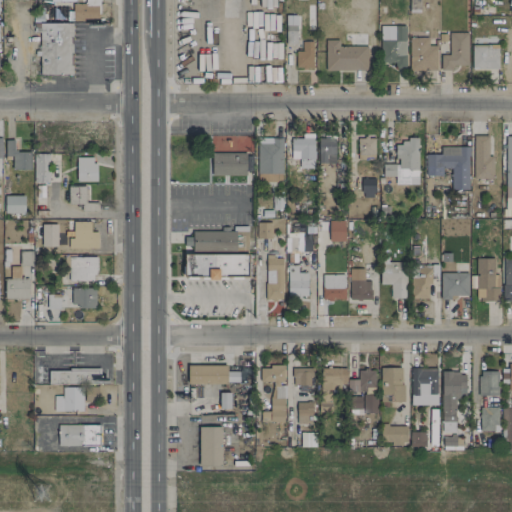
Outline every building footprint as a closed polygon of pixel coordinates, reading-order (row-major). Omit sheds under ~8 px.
[(97,21),(98,0),(84,0),(84,3),(72,3),(72,21),(97,21)] [(295,45),(296,15),(285,15),(284,45),(295,45)] [(71,74),(70,23),(38,23),(39,75),(71,74)] [(404,25),(379,26),(380,63),(393,62),(393,69),(405,68),(404,25)] [(467,33),(448,32),(448,55),(440,54),(439,70),(451,70),(452,65),(467,65),(467,33)] [(436,70),(436,45),(428,45),(428,37),(408,38),(409,70),(436,70)] [(471,69),(497,69),(497,44),(486,45),(486,37),(471,37),(471,69)] [(366,46),(338,46),(338,39),(324,40),(325,71),(366,70),(366,46)] [(311,67),(312,42),(302,41),(301,51),(296,51),(295,67),(311,67)] [(314,134),(301,134),(301,139),(290,139),(290,159),(299,159),(299,168),(313,168),(314,134)] [(334,163),(334,135),(317,136),(317,163),(334,163)] [(486,135),(472,136),(473,179),(492,178),(492,156),(487,156),(486,135)] [(256,181),(281,182),(282,137),(271,137),(270,143),(257,143),(256,181)] [(373,160),(374,138),(357,138),(357,160),(373,160)] [(416,138),(401,139),(401,144),(394,144),(394,163),(382,163),(382,177),(407,177),(407,184),(417,183),(416,138)] [(30,151),(14,152),(13,140),(4,140),(5,156),(12,156),(12,169),(30,169),(30,151)] [(467,190),(467,146),(439,146),(440,154),(425,154),(425,176),(441,175),(441,168),(450,168),(451,190),(467,190)] [(48,182),(48,154),(35,153),(34,182),(48,182)] [(245,176),(246,153),(211,153),(210,175),(245,176)] [(76,181),(95,181),(95,157),(76,157),(76,181)] [(361,192),(374,192),(374,178),(361,178),(361,192)] [(67,205),(86,205),(85,185),(67,186),(67,205)] [(4,213),(23,213),(23,196),(4,196),(4,213)] [(282,209),(282,197),(273,198),(273,209),(282,209)] [(344,241),(344,221),(328,220),(328,241),(344,241)] [(97,247),(97,231),(90,232),(90,221),(69,222),(70,248),(97,247)] [(256,238),(270,239),(271,222),(256,222),(256,238)] [(192,251),(234,252),(235,232),(191,231),(191,237),(184,237),(183,245),(192,246),(192,251)] [(284,251),(295,251),(295,233),(285,233),(284,251)] [(31,251),(20,251),(20,265),(31,265),(31,251)] [(248,254),(185,254),(185,275),(207,276),(207,277),(248,277),(248,254)] [(95,256),(68,257),(68,281),(95,280),(95,256)] [(265,300),(282,299),(281,256),(264,256),(265,300)] [(511,257),(502,257),(502,301),(511,300),(511,257)] [(493,258),(475,258),(475,301),(498,300),(497,274),(493,274),(493,258)] [(380,284),(389,284),(390,299),(406,298),(405,261),(380,261),(380,284)] [(306,272),(297,273),(297,265),(286,265),(287,296),(307,296),(306,272)] [(411,299),(427,298),(427,281),(433,281),(432,269),(437,269),(436,265),(410,265),(411,299)] [(27,278),(20,278),(19,266),(10,267),(10,279),(3,279),(3,299),(28,299),(27,278)] [(370,299),(370,280),(363,281),(363,268),(348,269),(349,300),(370,299)] [(467,273),(440,272),(440,299),(449,300),(449,295),(467,296),(467,273)] [(343,274),(321,275),(322,299),(344,299),(343,274)] [(95,288),(71,288),(71,306),(94,307),(95,288)] [(46,308),(58,308),(59,295),(47,295),(46,308)] [(507,391),(511,390),(511,363),(507,363),(507,368),(500,369),(500,383),(507,383),(507,391)] [(226,365),(187,364),(186,384),(226,385),(226,365)] [(283,366),(259,366),(259,382),(270,382),(270,411),(259,411),(259,421),(283,421),(283,383),(283,366)] [(312,367),(291,368),(292,385),(309,385),(309,377),(313,376),(312,367)] [(346,368),(319,367),(318,412),(330,412),(330,390),(345,390),(346,368)] [(401,367),(379,368),(380,402),(402,402),(401,367)] [(435,405),(436,368),(410,368),(409,405),(435,405)] [(101,369),(47,370),(48,384),(101,383),(101,369)] [(357,379),(347,379),(346,391),(365,392),(365,387),(374,387),(374,370),(357,370),(357,379)] [(497,371),(478,371),(477,396),(497,396),(497,371)] [(454,421),(454,398),(464,399),(464,372),(441,372),(440,421),(454,421)] [(82,387),(62,387),(62,411),(82,411),(82,387)] [(98,399),(97,387),(84,388),(85,400),(98,399)] [(376,414),(376,395),(349,396),(349,414),(376,414)] [(61,410),(61,396),(53,396),(53,411),(61,410)] [(295,402),(296,424),(312,423),(311,402),(295,402)] [(496,407),(478,407),(479,431),(497,431),(496,407)] [(511,407),(502,408),(503,452),(511,451),(511,407)] [(429,445),(436,444),(435,418),(428,419),(429,445)] [(454,422),(441,422),(440,432),(453,432),(454,422)] [(98,446),(99,425),(57,424),(57,446),(98,446)] [(405,425),(380,426),(380,444),(406,443),(405,425)] [(198,466),(221,465),(220,426),(198,427),(198,466)] [(425,432),(409,431),(409,447),(425,447),(425,432)] [(461,449),(460,437),(442,437),(442,449),(461,449)]
